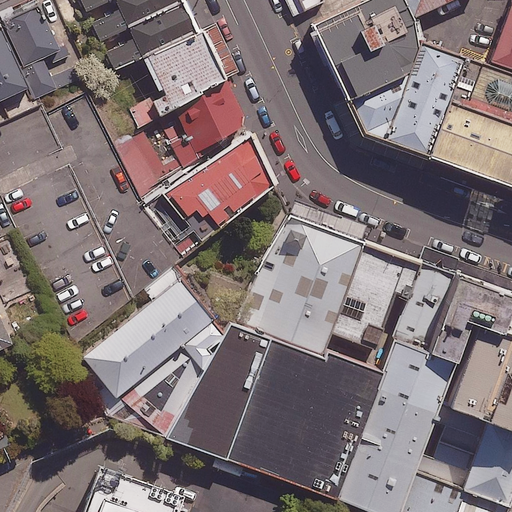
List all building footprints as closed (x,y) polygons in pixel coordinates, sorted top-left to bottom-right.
[(196,0),(87,0),(120,69),(154,53),(209,28),(196,0)] [(422,20),(412,0),(368,0),(314,26),(347,96),(394,75),(399,72),(383,38),(422,20)] [(45,5),(11,21),(30,63),(65,47),(45,5)] [(511,26),(502,57),(511,60),(511,26)] [(234,80),(209,28),(154,53),(178,106),(199,96),(234,80)] [(0,32),(0,98),(25,86),(0,32)] [(390,146),(425,159),(443,107),(455,73),(420,61),(405,103),(390,146)] [(393,76),(349,97),(359,118),(386,144),(403,98),(393,76)] [(252,120),(234,80),(199,96),(218,136),(252,120)] [(511,124),(447,101),(426,160),(502,187),(504,182),(511,159),(511,124)] [(274,183),(252,129),(170,191),(205,237),(274,183)] [(258,271),(238,321),(328,354),(336,332),(369,238),(298,213),(258,271)] [(414,254),(369,238),(336,332),(381,347),(414,254)] [(400,342),(452,361),(484,271),(432,252),(400,342)] [(84,356),(92,366),(80,376),(94,394),(107,384),(116,396),(211,319),(171,269),(146,289),(154,299),(84,356)] [(511,280),(484,271),(452,361),(436,407),(511,433),(511,280)] [(379,376),(228,322),(185,440),(337,494),(379,376)] [(136,390),(174,416),(220,334),(211,324),(136,390)] [(379,376),(337,494),(389,511),(399,511),(436,407),(452,361),(400,342),(392,339),(379,376)] [(502,511),(511,486),(511,433),(436,407),(399,511),(502,511)] [(0,419),(0,444),(10,440),(0,419)] [(180,511),(185,498),(100,468),(84,511),(180,511)]
